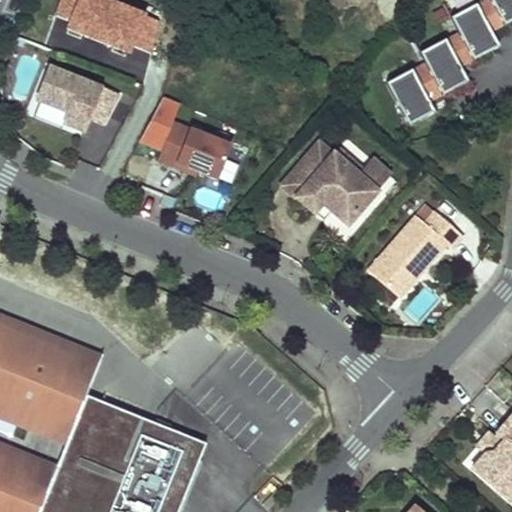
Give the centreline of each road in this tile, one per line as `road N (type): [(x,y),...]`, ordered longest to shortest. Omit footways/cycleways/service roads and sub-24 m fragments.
road 1 (residential): [(0,173),(209,250),(299,299),(405,383)]
road 2 (residential): [(294,511),(405,383)]
road 3 (residential): [(405,383),(471,330),(511,272)]
